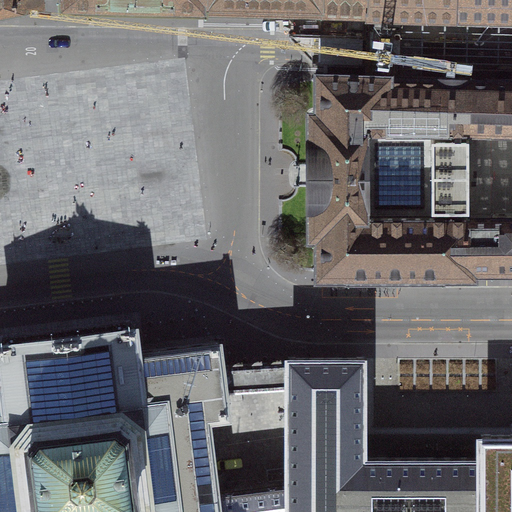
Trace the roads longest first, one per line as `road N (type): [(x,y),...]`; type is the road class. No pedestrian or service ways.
road 1 (tertiary): [(237,285),(316,315),(511,315)]
road 2 (residential): [(511,56),(241,49)]
road 3 (residential): [(241,49),(224,75),(237,285)]
road 4 (tertiary): [(0,284),(163,266),(237,285)]
road 5 (residential): [(241,49),(57,49)]
